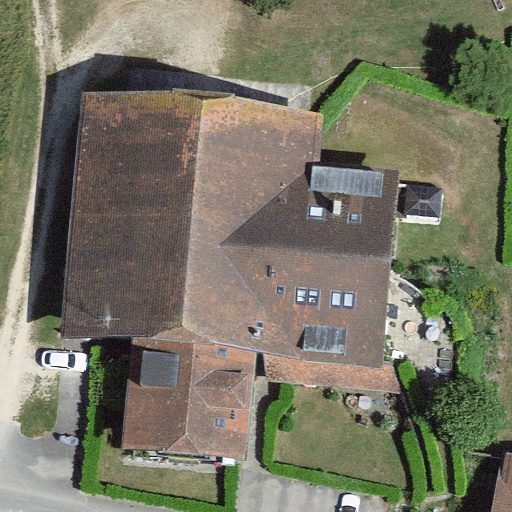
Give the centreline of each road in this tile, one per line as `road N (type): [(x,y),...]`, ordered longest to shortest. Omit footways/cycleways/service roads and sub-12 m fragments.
road 1 (track): [(0,457),(74,150),(75,0)]
road 2 (track): [(74,99),(107,43),(172,10),(254,8)]
road 3 (unclassified): [(169,511),(0,474)]
